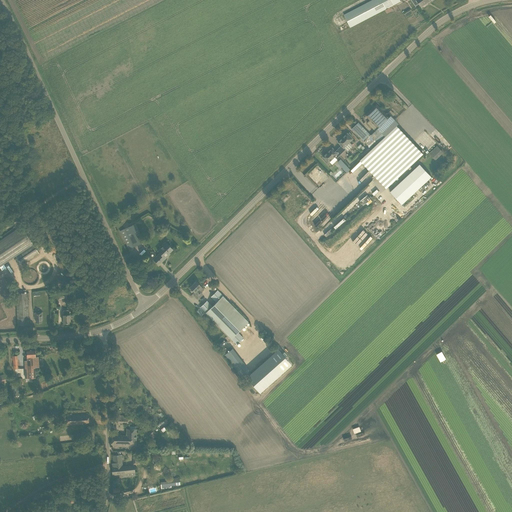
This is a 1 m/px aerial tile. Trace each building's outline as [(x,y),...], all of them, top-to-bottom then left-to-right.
[(400,0),(372,0),(344,15),(351,27),(401,1),(400,0)] [(391,115),(388,112),(386,115),(383,111),(381,109),(376,104),(374,107),(366,115),(370,120),(378,128),(381,126),(386,120),(390,124),(392,123),(395,119),(391,115)] [(369,146),(376,139),(372,135),(371,135),(358,123),(352,129),(369,146)] [(362,154),(364,156),(360,160),(387,188),(423,154),(397,126),(385,136),(378,143),(376,141),(362,154)] [(351,137),(353,136),(350,132),(348,134),(347,133),(338,142),(344,148),(353,139),(351,137)] [(429,149),(436,143),(431,137),(428,140),(427,139),(423,142),(421,139),(420,140),(422,143),(421,144),(422,146),(424,144),(429,149)] [(429,154),(435,159),(436,160),(443,152),(437,146),(429,154)] [(328,162),(329,163),(335,157),(336,159),(340,155),(332,148),(323,157),(325,159),(324,160),(327,164),(328,162)] [(350,169),(344,163),(341,166),(347,172),(350,169)] [(402,205),(431,177),(432,177),(420,164),(420,165),(390,192),(402,205)] [(363,206),(371,199),(367,195),(360,201),(363,206)] [(135,224),(124,229),(120,231),(129,249),(133,247),(144,242),(135,224)] [(0,266),(16,256),(21,265),(39,253),(21,226),(0,240),(0,266)] [(172,249),(166,243),(165,241),(161,245),(163,246),(158,251),(160,253),(153,259),(158,265),(168,256),(167,255),(172,249)] [(204,290),(196,281),(190,287),(195,292),(198,295),(201,292),(204,290)] [(243,338),(238,332),(242,328),(248,322),(217,290),(211,297),(214,300),(216,301),(212,306),(207,301),(200,307),(237,344),(243,338)] [(63,303),(75,302),(74,296),(66,297),(66,292),(56,294),(57,299),(63,299),(63,303)] [(27,293),(16,294),(18,325),(29,325),(27,293)] [(35,313),(35,317),(36,317),(36,323),(42,322),(42,319),(43,319),(42,312),(35,313)] [(234,348),(225,354),(240,377),(249,371),(234,348)] [(291,362),(278,348),(248,375),(261,389),(291,362)] [(35,349),(26,350),(27,358),(27,368),(25,368),(25,378),(35,378),(34,357),(36,357),(35,349)] [(81,423),(89,423),(88,414),(70,415),(70,416),(66,417),(67,425),(81,424),(81,423)] [(153,428),(151,430),(148,433),(150,436),(152,439),(156,436),(154,434),(155,433),(155,434),(157,433),(153,428)] [(120,434),(111,433),(111,445),(136,446),(136,429),(127,429),(127,437),(120,436),(120,434)] [(140,464),(140,458),(141,458),(141,454),(133,454),(133,460),(133,464),(139,464),(140,464)] [(125,473),(126,473),(126,476),(125,476),(130,476),(130,472),(135,472),(134,466),(129,467),(129,466),(122,467),(122,466),(121,461),(121,458),(122,458),(121,455),(113,455),(113,462),(113,467),(112,468),(113,474),(125,473)] [(176,485),(176,484),(180,484),(179,478),(169,479),(169,481),(163,482),(164,487),(170,487),(170,486),(176,485)]
